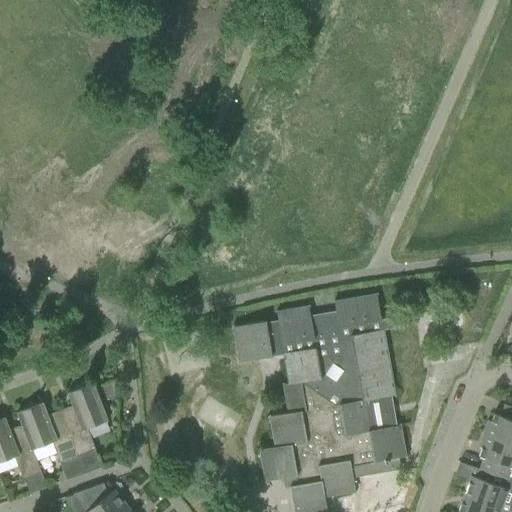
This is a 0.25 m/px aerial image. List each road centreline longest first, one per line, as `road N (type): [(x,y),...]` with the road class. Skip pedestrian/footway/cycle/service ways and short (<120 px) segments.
road 1 (residential): [(438,511),(480,398),(502,381)]
road 2 (residential): [(18,511),(143,460)]
